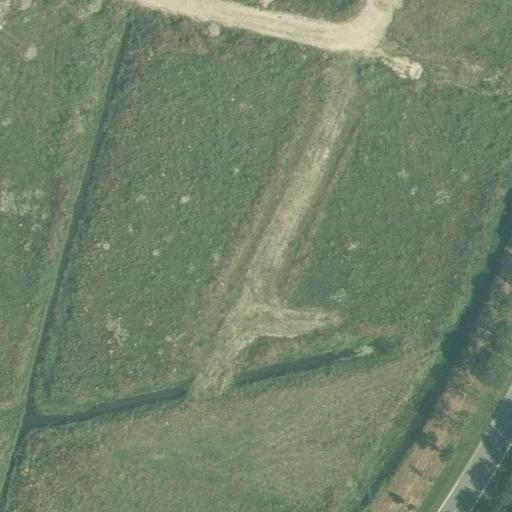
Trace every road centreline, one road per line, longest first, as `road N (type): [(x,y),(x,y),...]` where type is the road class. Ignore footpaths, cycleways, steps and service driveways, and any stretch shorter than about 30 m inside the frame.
road 1 (residential): [(365,50),(233,336)]
road 2 (residential): [(365,50),(163,0)]
road 3 (residential): [(507,89),(365,50)]
